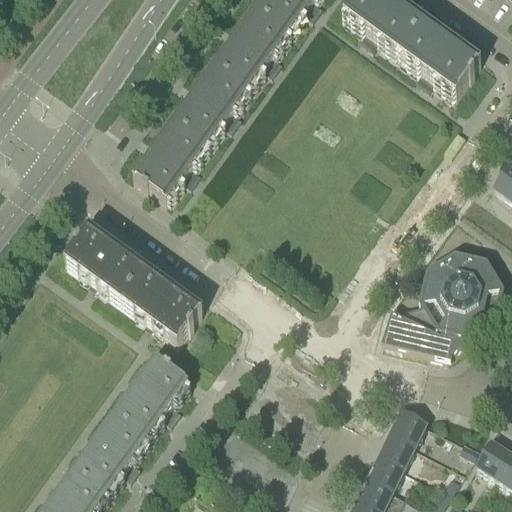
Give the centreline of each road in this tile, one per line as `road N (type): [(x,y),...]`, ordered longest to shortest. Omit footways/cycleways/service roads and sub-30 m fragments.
road 1 (unclassified): [(321,357),(511,98)]
road 2 (unclassified): [(279,328),(81,185)]
road 3 (unclassified): [(81,185),(214,0)]
road 4 (unclassified): [(144,511),(279,328)]
road 5 (secondary): [(50,163),(165,0)]
road 6 (secondary): [(89,0),(0,122)]
road 7 (unclassified): [(303,511),(368,385)]
road 8 (unclassified): [(0,297),(81,185)]
